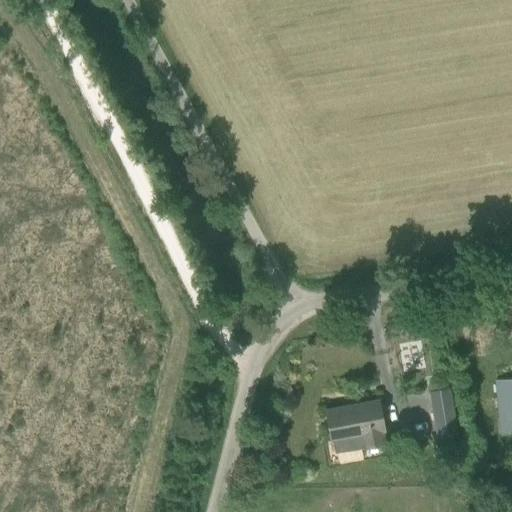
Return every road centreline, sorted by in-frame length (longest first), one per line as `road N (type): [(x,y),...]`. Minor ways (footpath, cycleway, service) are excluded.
road 1 (track): [(250,374),(34,0)]
road 2 (unclassified): [(293,313),(127,0)]
road 3 (unclassified): [(293,313),(331,299),(511,269)]
road 4 (unclassified): [(213,511),(259,349),(293,313)]
